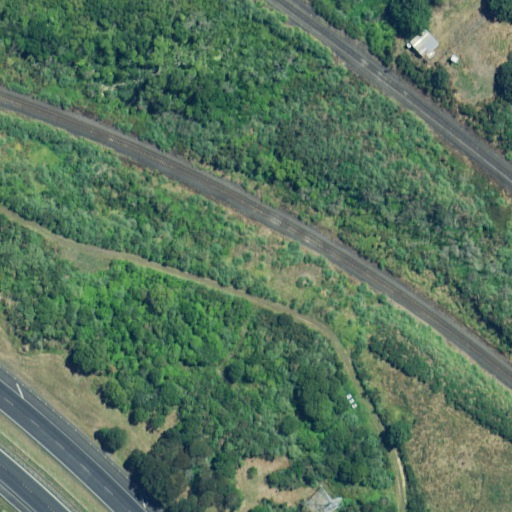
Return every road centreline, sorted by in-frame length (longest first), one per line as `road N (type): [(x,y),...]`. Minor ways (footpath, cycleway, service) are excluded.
road 1 (track): [(0,223),(48,247),(294,312),(339,352),(372,425),(385,511)]
road 2 (motorway): [(0,398),(125,511)]
